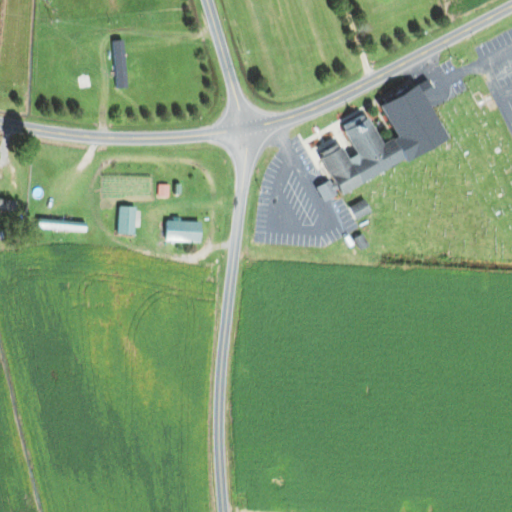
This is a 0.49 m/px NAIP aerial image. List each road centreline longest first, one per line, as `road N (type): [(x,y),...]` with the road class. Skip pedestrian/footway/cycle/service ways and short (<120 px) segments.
road 1 (residential): [(242,129),(220,382),(223,511)]
road 2 (tertiary): [(242,129),(342,96),(511,5)]
road 3 (residential): [(0,122),(113,137),(242,129)]
road 4 (residential): [(206,0),(242,129)]
